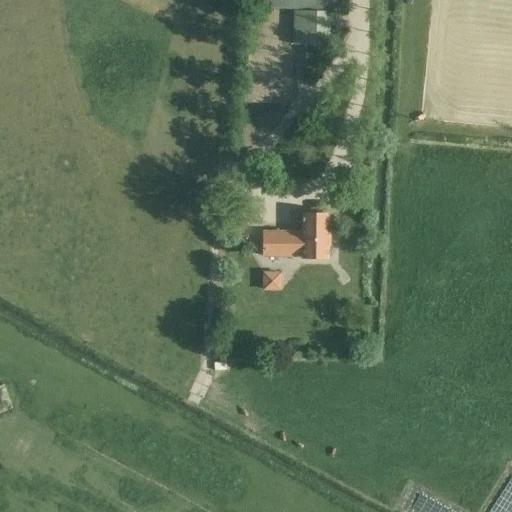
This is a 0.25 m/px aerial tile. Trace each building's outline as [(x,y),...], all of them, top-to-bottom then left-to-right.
[(327,11),(293,11),(293,46),(327,46),(327,11)] [(328,102),(326,113),(336,115),(338,104),(328,102)] [(263,232),(263,252),(263,257),(302,257),(302,258),(328,258),(329,215),(302,215),(302,234),(290,234),(290,232),(263,232)] [(223,239),(223,248),(248,248),(248,227),(237,227),(237,240),(223,239)] [(262,291),(280,291),(280,272),(261,272),(262,291)] [(4,387),(0,389),(0,414),(14,408),(4,387)]
